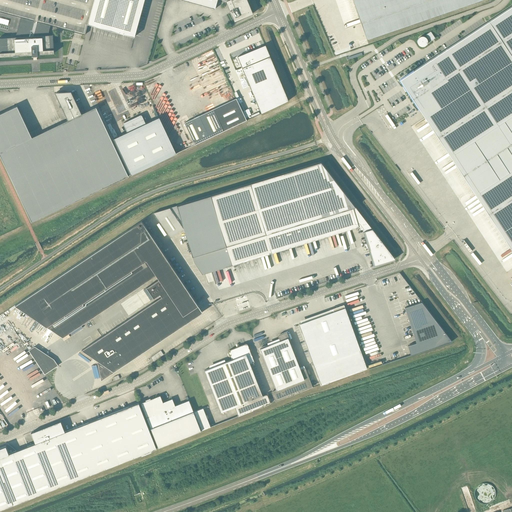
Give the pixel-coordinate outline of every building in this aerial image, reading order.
[(85,35),(88,24),(94,0),(0,0),(0,11),(21,17),(16,37),(0,37),(0,54),(10,54),(10,56),(32,55),(32,56),(32,55),(37,54),(37,56),(38,56),(38,54),(49,54),(49,52),(54,52),(54,53),(53,36),(47,36),(50,25),(74,32),(81,34),(85,35)] [(94,0),(88,24),(134,37),(144,0),(94,0)] [(181,0),(215,9),(217,0),(220,0),(227,2),(235,21),(253,14),(246,0),(181,0)] [(352,0),(361,23),(361,24),(366,37),(366,38),(367,39),(368,39),(369,39),(480,0),(352,0)] [(511,5),(489,21),(511,55),(511,5)] [(413,71),(400,79),(405,88),(404,88),(405,88),(407,91),(406,92),(408,91),(420,110),(419,111),(420,111),(511,250),(511,55),(489,21),(414,70),(413,70),(413,71)] [(431,31),(426,35),(430,41),(435,38),(431,31)] [(416,40),(416,42),(417,44),(418,46),(420,47),(423,47),(425,47),(427,45),(428,43),(428,41),(427,38),(426,36),(424,35),(421,35),(419,36),(417,37),(416,40)] [(265,45),(237,57),(261,113),(289,102),(265,45)] [(342,64),(349,62),(346,53),(340,55),(342,64)] [(17,106),(0,113),(0,154),(31,222),(128,176),(96,107),(81,114),(71,91),(54,92),(68,120),(32,137),(17,106)] [(236,98),(214,109),(184,123),(195,145),(247,120),(236,98)] [(141,115),(140,115),(135,118),(134,118),(134,119),(134,120),(131,121),(131,120),(130,120),(124,123),(123,123),(123,124),(127,132),(114,139),(131,175),(176,153),(159,117),(146,123),(142,116),(141,115)] [(368,249),(373,265),(395,259),(350,200),(321,162),(250,183),(271,253),(351,229),(359,227),(361,230),(362,229),(366,243),(364,243),(368,249)] [(211,195),(177,206),(178,210),(181,219),(185,231),(194,262),(202,274),(205,274),(212,271),(232,265),(271,253),(250,183),(211,195)] [(167,209),(154,213),(157,218),(170,238),(184,229),(178,221),(181,219),(178,210),(177,206),(167,209)] [(152,303),(144,309),(82,350),(98,361),(98,363),(99,363),(99,368),(101,380),(188,322),(183,315),(198,306),(142,221),(15,305),(63,337),(157,275),(159,280),(147,288),(154,299),(160,295),(162,297),(152,303)] [(422,302),(404,308),(416,343),(408,346),(411,355),(452,341),(422,302)] [(333,311),(298,324),(320,385),(367,369),(344,305),(332,309),(333,311)] [(280,341),(268,345),(259,348),(262,355),(262,354),(276,389),(273,391),(271,391),(274,398),(275,401),(275,402),(289,396),(293,395),(295,394),(299,392),(313,387),(305,368),(300,369),(289,342),(290,341),(287,332),(278,335),(280,341)] [(246,344),(246,343),(245,344),(230,349),(230,350),(229,350),(229,351),(229,352),(232,359),(204,370),(221,412),(234,407),(238,416),(259,408),(269,404),(271,403),(268,396),(268,395),(267,395),(266,395),(265,395),(262,396),(250,364),(253,363),(254,362),(254,361),(248,345),(247,344),(246,344)] [(33,357),(45,374),(56,367),(47,355),(42,351),(33,357)] [(146,401),(141,403),(145,412),(144,412),(158,447),(201,431),(193,412),(189,400),(175,406),(172,399),(163,402),(160,395),(150,399),(150,398),(145,400),(146,401)] [(0,509),(156,449),(138,403),(65,432),(61,421),(31,433),(35,443),(9,454),(6,446),(0,448),(0,509)] [(203,408),(193,412),(201,431),(210,427),(203,408)] [(476,501),(494,503),(496,485),(478,483),(476,501)] [(474,511),(468,488),(461,489),(467,511),(474,511)]
